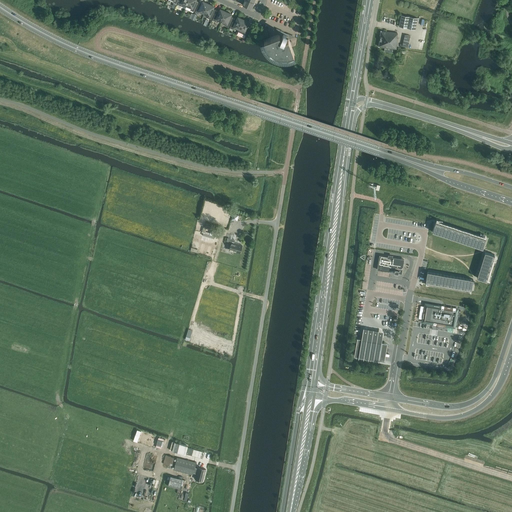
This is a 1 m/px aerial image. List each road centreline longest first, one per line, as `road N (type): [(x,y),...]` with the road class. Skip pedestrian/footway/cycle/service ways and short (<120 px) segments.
road 1 (primary): [(422,165),(97,58),(0,9)]
road 2 (secondary): [(311,384),(370,0)]
road 3 (unclassified): [(231,511),(285,171)]
road 4 (unknown): [(277,172),(249,176),(168,162),(0,104)]
road 5 (primary): [(511,327),(493,381),(473,401),(443,406),(392,397)]
road 6 (primary): [(391,409),(438,418),(474,412),(494,395),(511,353)]
